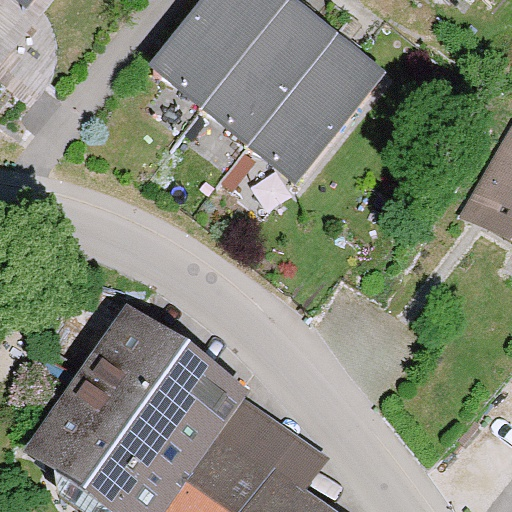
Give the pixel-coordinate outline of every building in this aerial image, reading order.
[(62,0),(21,0),(46,20),(62,0)] [(376,73),(285,0),(208,0),(157,63),(294,174),(376,73)] [(475,0),(450,0),(466,12),(475,0)] [(511,140),(472,209),(511,232),(511,140)] [(314,511),(339,480),(140,332),(23,489),(53,511),(314,511)]
